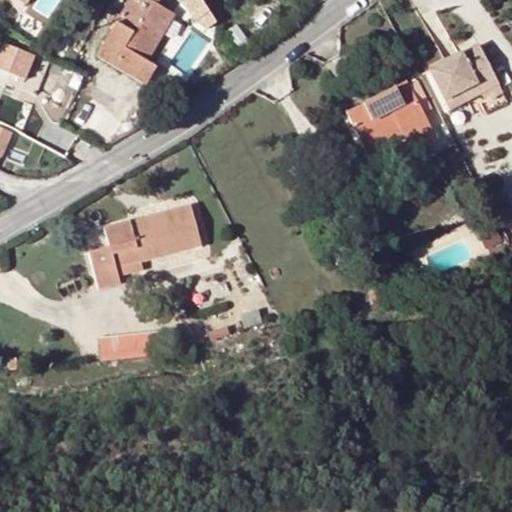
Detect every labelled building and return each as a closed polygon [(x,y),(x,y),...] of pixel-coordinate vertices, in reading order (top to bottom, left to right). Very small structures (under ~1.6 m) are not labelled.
[(146,87),(156,70),(145,63),(173,16),(158,6),(160,0),(130,0),(97,57),(146,87)] [(2,43),(0,46),(0,68),(24,79),(32,62),(20,57),(22,52),(2,43)] [(440,116),(468,100),(464,92),(494,77),(478,46),(420,76),(440,116)] [(420,76),(348,113),(366,148),(400,130),(405,138),(408,143),(433,129),(429,122),(440,116),(420,76)] [(464,92),(468,100),(499,85),(494,77),(464,92)] [(0,128),(0,157),(1,158),(11,134),(0,128)] [(370,156),(405,138),(400,130),(366,148),(370,156)] [(109,248),(91,253),(99,290),(120,285),(117,267),(113,254),(137,247),(142,262),(201,246),(191,208),(106,229),(109,248)] [(113,254),(117,267),(142,262),(137,247),(113,254)] [(102,334),(103,358),(152,357),(151,332),(102,334)]
